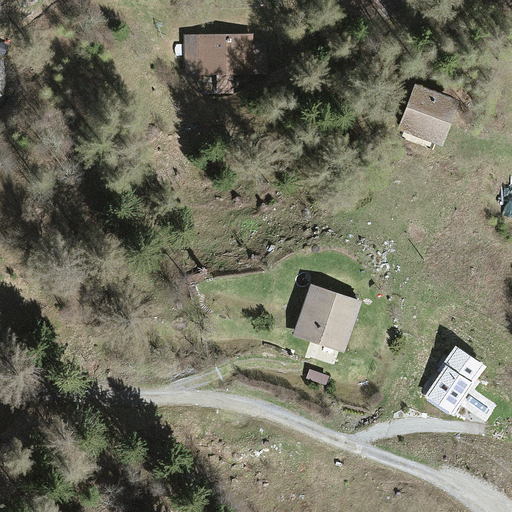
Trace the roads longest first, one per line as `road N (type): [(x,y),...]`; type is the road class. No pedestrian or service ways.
road 1 (track): [(0,380),(52,394),(230,402),(442,480),(485,511)]
road 2 (track): [(338,366),(250,363),(189,382),(168,399)]
road 3 (track): [(478,427),(408,423),(354,446)]
